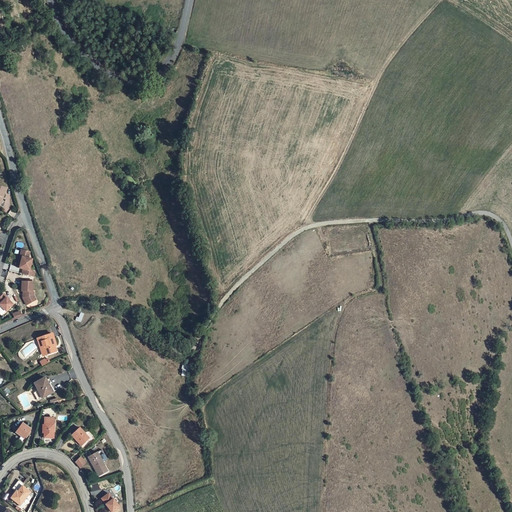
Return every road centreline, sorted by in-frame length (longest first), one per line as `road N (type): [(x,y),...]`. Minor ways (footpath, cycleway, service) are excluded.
road 1 (track): [(511,244),(501,221),(481,212),(316,224),(231,290),(188,356),(105,306),(56,306)]
road 2 (track): [(306,228),(380,74),(441,0)]
road 3 (tertiary): [(51,0),(91,63),(134,81),(158,72),(174,53),(189,0)]
road 4 (unclassified): [(56,306),(77,373),(119,454),(127,511)]
road 5 (residential): [(88,511),(75,468),(49,454),(7,464),(0,478)]
